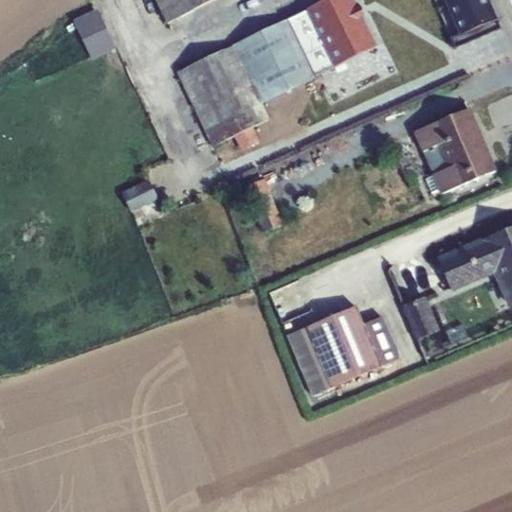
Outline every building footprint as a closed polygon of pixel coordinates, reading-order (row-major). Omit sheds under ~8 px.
[(155,0),(167,23),(214,0),(155,0)] [(353,0),(328,0),(178,72),(213,147),(270,119),(262,103),(292,89),(300,85),(377,48),(353,0)] [(459,0),(464,11),(452,17),(461,37),(490,24),(481,4),(489,0),(459,0)] [(98,9),(75,21),(93,57),(117,45),(98,9)] [(423,32),(408,40),(417,58),(432,50),(423,32)] [(300,85),(292,89),(306,119),(314,115),(300,85)] [(470,108),(414,132),(423,151),(438,145),(447,168),(433,175),(433,176),(439,191),(441,195),(497,171),(470,108)] [(438,145),(423,151),(433,175),(447,168),(438,145)] [(439,191),(433,176),(426,178),(432,193),(439,191)] [(266,179),(245,187),(255,214),(256,213),(276,205),(266,179)] [(148,180),(123,192),(133,213),(159,200),(148,180)] [(276,205),(256,213),(263,231),(283,223),(276,205)] [(511,226),(438,257),(454,291),(495,274),(509,308),(511,307),(511,226)] [(425,296),(402,307),(418,341),(441,331),(425,296)] [(312,396),(400,358),(382,316),(364,325),(356,306),(286,336),(312,396)]
